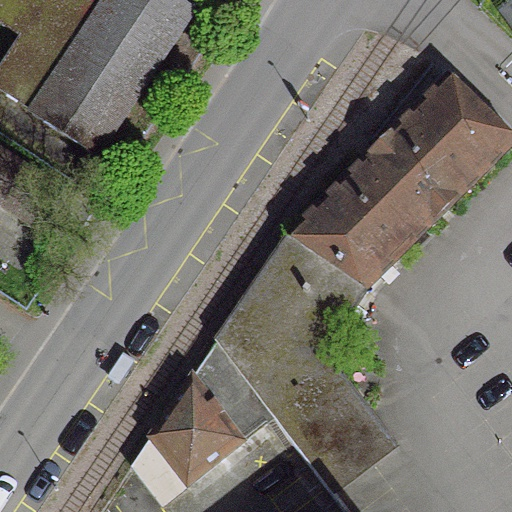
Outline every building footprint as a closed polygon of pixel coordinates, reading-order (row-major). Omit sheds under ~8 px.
[(0,0),(0,29),(17,41),(0,66),(0,95),(28,114),(27,116),(93,161),(189,17),(163,0),(0,0)] [(511,141),(449,80),(291,235),(368,288),(511,144),(511,141)] [(47,190),(0,158),(0,207),(24,224),(47,190)] [(322,354),(368,288),(291,235),(217,344),(273,418),(332,496),(333,495),(374,464),(394,449),(322,354)] [(273,418),(217,344),(132,468),(162,506),(273,418)]
